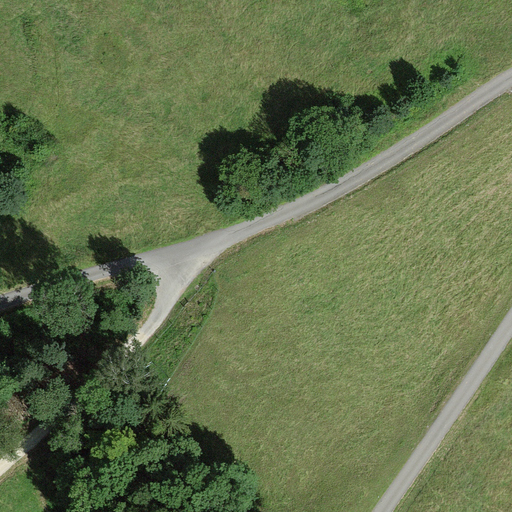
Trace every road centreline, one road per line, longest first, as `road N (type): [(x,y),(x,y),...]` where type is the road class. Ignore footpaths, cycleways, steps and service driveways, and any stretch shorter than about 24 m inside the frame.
road 1 (track): [(511,76),(388,157),(244,233),(0,308)]
road 2 (track): [(172,257),(164,294),(0,470)]
road 3 (track): [(380,511),(511,318)]
